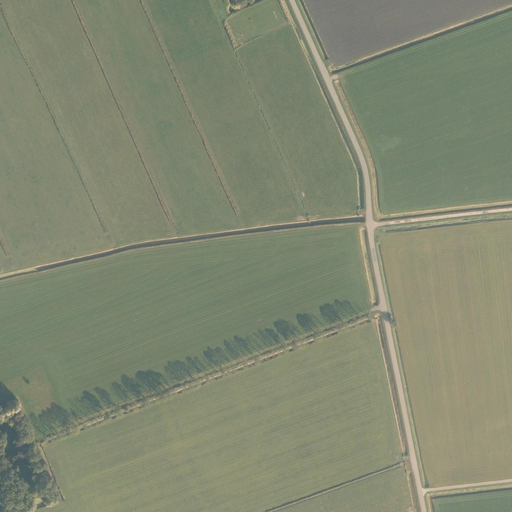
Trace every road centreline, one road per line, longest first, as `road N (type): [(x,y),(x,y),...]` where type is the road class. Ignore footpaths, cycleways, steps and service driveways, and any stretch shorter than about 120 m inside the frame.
road 1 (tertiary): [(423,511),(364,165),(291,0)]
road 2 (track): [(383,305),(0,449)]
